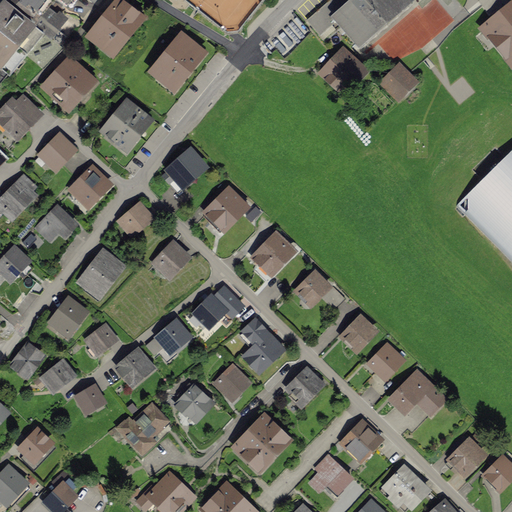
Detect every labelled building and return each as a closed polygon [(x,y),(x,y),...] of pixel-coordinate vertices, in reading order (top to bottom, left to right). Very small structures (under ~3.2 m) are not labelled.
[(74,0),(3,0),(6,2),(33,25),(49,6),(54,0),(63,0),(70,6),(74,0)] [(185,0),(227,32),(237,31),(262,0),(185,0)] [(334,0),(308,23),(326,44),(343,29),(361,51),(413,7),(406,0),(334,0)] [(6,2),(0,9),(0,31),(28,53),(43,66),(59,47),(50,39),(33,25),(6,2)] [(140,19),(120,2),(91,36),(112,53),(140,19)] [(33,25),(50,39),(66,20),(49,6),(33,25)] [(511,8),(486,30),(511,61),(511,8)] [(28,53),(0,31),(0,74),(7,80),(28,53)] [(206,58),(179,35),(145,74),(173,97),(206,58)] [(365,70),(344,51),(321,75),(342,94),(365,70)] [(93,83),(69,60),(43,87),(67,110),(93,83)] [(416,83),(400,66),(381,84),(397,101),(416,83)] [(40,119),(14,96),(0,112),(0,130),(18,145),(40,119)] [(154,128),(122,101),(95,133),(127,160),(154,128)] [(74,152),(58,137),(40,156),(56,171),(74,152)] [(511,151),(457,206),(511,261),(511,151)] [(205,168),(190,152),(164,176),(178,192),(205,168)] [(109,185),(93,169),(72,190),(88,206),(109,185)] [(36,199),(18,180),(0,196),(0,212),(10,223),(36,199)] [(246,210),(227,190),(202,216),(221,235),(246,210)] [(74,226),(55,206),(29,230),(49,250),(74,226)] [(150,220),(140,207),(122,222),(132,234),(150,220)] [(298,254),(275,233),(248,262),(271,283),(298,254)] [(189,260),(173,245),(155,263),(171,278),(189,260)] [(29,266),(11,248),(0,258),(0,277),(8,286),(29,266)] [(122,268),(102,253),(79,281),(99,297),(122,268)] [(332,290),(312,272),(289,296),(309,315),(323,300),(332,290)] [(336,287),(323,300),(333,311),(346,299),(336,287)] [(228,290),(220,297),(229,306),(237,299),(228,290)] [(86,312),(66,296),(46,322),(66,338),(86,312)] [(212,296),(191,314),(208,332),(228,314),(212,296)] [(377,335),(359,318),(337,341),(356,358),(377,335)] [(189,341),(173,322),(149,341),(165,360),(189,341)] [(117,342),(108,326),(84,341),(94,356),(117,342)] [(245,356),(261,372),(284,351),(268,334),(245,356)] [(44,359),(28,344),(8,364),(24,380),(44,359)] [(403,363),(385,346),(367,365),(385,382),(403,363)] [(153,369),(138,352),(119,368),(133,386),(153,369)] [(76,380),(65,364),(39,382),(50,398),(76,380)] [(327,385),(310,369),(284,394),(301,411),(327,385)] [(247,388),(231,370),(213,388),(229,405),(247,388)] [(431,388),(415,373),(387,403),(403,418),(431,388)] [(212,403),(193,387),(176,406),(195,423),(212,403)] [(95,388),(76,398),(85,413),(103,402),(95,388)] [(0,425),(11,412),(0,403),(0,425)] [(166,425),(147,405),(120,432),(139,452),(166,425)] [(224,428),(233,419),(221,407),(212,417),(224,428)] [(289,441),(264,417),(235,447),(259,471),(289,441)] [(382,441),(358,424),(339,450),(364,468),(382,441)] [(53,446),(35,432),(17,455),(35,469),(53,446)] [(487,458),(469,439),(444,462),(463,481),(487,458)] [(511,461),(505,454),(482,478),(499,495),(511,481),(511,461)] [(352,480),(328,457),(316,468),(320,472),(310,482),(319,491),(326,483),(338,494),(352,480)] [(27,485),(8,467),(0,475),(0,502),(5,508),(27,485)] [(409,511),(426,493),(399,470),(381,491),(405,511),(409,511)] [(182,511),(195,500),(171,475),(142,502),(151,511),(182,511)] [(67,511),(81,499),(64,482),(41,504),(48,511),(67,511)] [(253,511),(226,485),(199,511),(253,511)] [(381,511),(370,502),(360,511),(381,511)] [(454,511),(443,502),(434,511),(454,511)]
